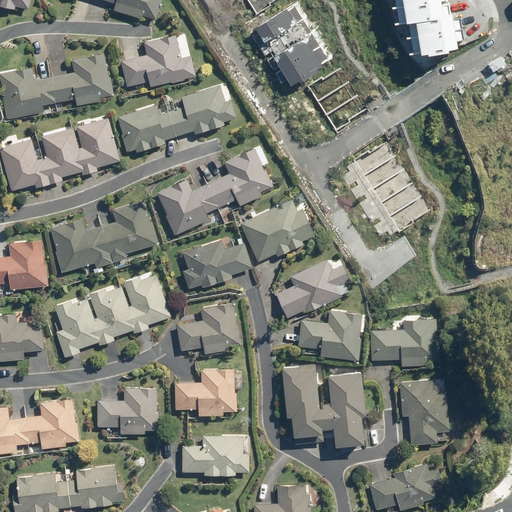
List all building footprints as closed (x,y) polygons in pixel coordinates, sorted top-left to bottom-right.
[(108,0),(115,2),(113,9),(140,17),(142,13),(156,18),(161,0),(108,0)] [(275,0),(249,0),(256,12),(275,0)] [(368,108),(298,0),(292,0),(251,27),(291,90),(306,80),(337,127),(368,108)] [(411,52),(458,44),(453,13),(445,15),(442,0),(392,0),(396,22),(406,21),(411,52)] [(181,56),(176,33),(143,40),(146,53),(120,59),(126,85),(148,79),(150,85),(171,80),(171,81),(184,78),(184,77),(196,74),(191,53),(181,56)] [(50,75),(55,101),(74,97),(76,103),(100,99),(99,96),(113,93),(110,75),(108,75),(103,52),(71,58),(74,70),(50,75)] [(55,101),(50,75),(34,78),(31,66),(0,71),(0,77),(4,95),(2,96),(6,118),(43,111),(42,103),(55,101)] [(167,109),(176,135),(193,129),(194,132),(224,123),(223,120),(236,116),(231,98),(225,100),(220,83),(180,95),(183,104),(167,109)] [(176,135),(167,109),(157,113),(154,103),(117,115),(122,131),(121,132),(127,150),(135,148),(136,150),(165,141),(164,139),(176,135)] [(83,169),(81,170),(82,173),(98,169),(96,166),(120,159),(108,116),(76,125),(81,146),(79,146),(83,169)] [(83,169),(79,146),(73,126),(41,135),(46,155),(42,156),(50,182),(62,179),(61,176),(81,170),(83,169)] [(354,158),(400,228),(433,207),(387,137),(354,158)] [(50,182),(42,156),(37,157),(31,138),(0,146),(0,149),(11,189),(34,183),(35,186),(50,182)] [(206,181),(218,206),(237,197),(240,204),(261,193),(260,191),(273,185),(265,168),(263,168),(253,146),(223,160),(229,171),(206,181)] [(218,206),(206,181),(192,188),(186,177),(156,191),(167,213),(165,214),(174,233),(209,217),(206,211),(218,206)] [(297,209),(292,197),(240,221),(258,260),(275,252),(277,255),(303,242),(302,239),(314,233),(302,207),(297,209)] [(101,224),(113,261),(127,256),(126,251),(158,242),(152,220),(150,221),(143,198),(112,208),(115,220),(101,224)] [(113,261),(101,224),(85,229),(81,217),(49,226),(56,249),(55,250),(61,271),(94,261),(96,266),(113,261)] [(0,255),(0,282),(9,281),(10,288),(48,284),(46,262),(44,262),(41,238),(8,242),(9,255),(0,255)] [(224,247),(221,238),(182,251),(188,267),(182,269),(188,287),(201,282),(202,286),(232,276),(231,273),(252,266),(244,241),(224,247)] [(332,268),(326,257),(290,274),(294,284),(276,292),(287,316),(305,308),(306,311),(342,294),(338,286),(350,280),(342,263),(332,268)] [(135,327),(132,329),(133,332),(149,327),(147,323),(171,315),(156,273),(140,278),(139,275),(123,280),(131,304),(128,305),(135,327)] [(135,327),(128,305),(121,285),(105,290),(104,287),(88,292),(97,316),(94,317),(100,340),(98,340),(99,343),(114,338),(113,335),(132,329),(135,327)] [(100,340),(94,317),(87,297),(71,302),(70,299),(54,304),(62,328),(56,330),(64,356),(79,350),(78,347),(98,340),(100,340)] [(233,301),(200,306),(202,319),(176,323),(180,349),(203,345),(204,352),(228,348),(228,345),(242,342),(239,324),(237,324),(233,301)] [(321,347),(320,354),(358,358),(360,336),(359,336),(361,312),(329,309),(328,321),(301,319),(298,344),(321,347)] [(15,312),(0,313),(0,359),(23,357),(22,350),(43,348),(40,321),(29,323),(29,320),(16,321),(15,312)] [(401,357),(401,364),(426,363),(425,360),(440,359),(439,341),(438,341),(436,317),(403,318),(404,327),(370,329),(370,359),(401,357)] [(333,430),(330,400),(322,401),(322,405),(319,405),(315,362),(281,366),(286,414),(291,413),(293,434),(294,443),(323,440),(322,431),(333,430)] [(234,367),(201,368),(201,381),(175,381),(175,408),(198,407),(198,414),(222,413),(222,410),(236,410),(236,391),(234,391),(234,367)] [(330,400),(333,430),(334,444),(364,441),(361,412),(365,412),(360,368),(326,372),(330,400)] [(433,387),(432,377),(399,380),(402,415),(409,414),(411,443),(437,441),(437,431),(449,430),(448,427),(449,427),(446,386),(433,387)] [(157,387),(124,386),(123,399),(98,399),(97,425),(120,425),(120,432),(144,432),(144,429),(158,429),(158,410),(156,410),(157,387)] [(25,416),(29,442),(40,440),(41,447),(65,445),(65,441),(78,439),(77,421),(75,421),(72,397),(39,401),(41,414),(25,416)] [(29,442),(25,416),(9,418),(7,405),(0,405),(0,452),(17,450),(16,443),(29,442)] [(243,452),(243,434),(202,434),(202,444),(182,444),(182,470),(204,470),(204,473),(235,474),(235,471),(249,471),(249,452),(243,452)] [(112,476),(110,459),(71,464),(73,473),(63,475),(66,501),(77,500),(77,502),(108,498),(108,495),(120,494),(118,475),(112,476)] [(394,470),(395,476),(369,483),(376,509),(398,503),(400,509),(423,502),(423,499),(437,496),(433,484),(442,482),(438,467),(429,469),(427,461),(394,470)] [(49,473),(48,464),(10,469),(12,486),(6,487),(8,505),(20,504),(21,506),(52,502),(52,500),(63,498),(60,472),(49,473)] [(254,502),(253,511),(311,511),(311,505),(309,505),(309,493),(306,493),(306,482),(277,483),(278,502),(254,502)] [(429,511),(440,509),(439,502),(428,504),(429,511)]
